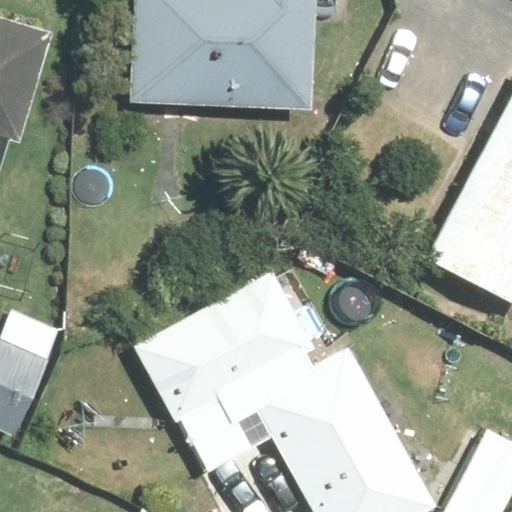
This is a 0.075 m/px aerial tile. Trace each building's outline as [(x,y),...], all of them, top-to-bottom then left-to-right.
[(119,0),(115,108),(295,115),(300,0),(119,0)] [(0,25),(0,145),(4,147),(36,36),(0,25)] [(511,305),(511,71),(408,266),(506,318),(511,305)] [(412,511),(422,507),(281,264),(120,357),(196,487),(262,449),(297,511),(412,511)] [(0,346),(0,437),(1,438),(34,362),(0,346)] [(494,511),(511,477),(511,443),(472,423),(427,511),(494,511)]
